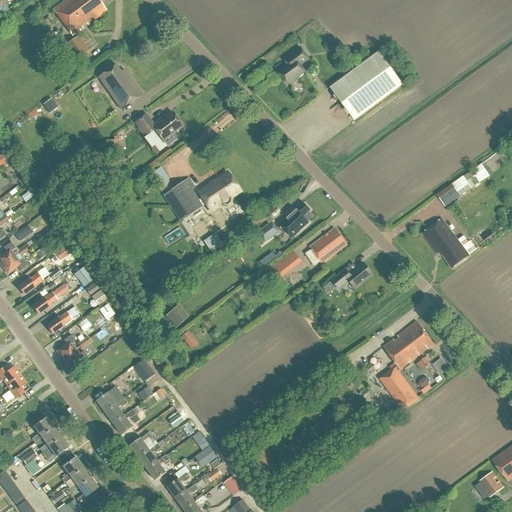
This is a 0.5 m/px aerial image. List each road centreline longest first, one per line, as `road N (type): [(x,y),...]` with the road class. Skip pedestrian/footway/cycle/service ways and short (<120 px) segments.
road 1 (unclassified): [(511,380),(149,0)]
road 2 (residential): [(131,482),(0,302)]
